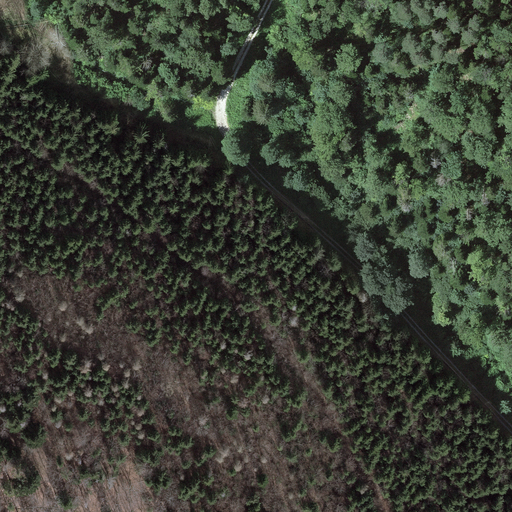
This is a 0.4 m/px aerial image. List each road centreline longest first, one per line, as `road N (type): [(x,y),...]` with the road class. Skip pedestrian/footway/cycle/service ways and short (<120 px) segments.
road 1 (track): [(267,0),(222,100),(231,145),(385,284),(511,427)]
road 2 (track): [(386,511),(312,386),(232,295),(0,126)]
road 3 (track): [(0,17),(27,16),(52,40),(134,83),(220,112)]
